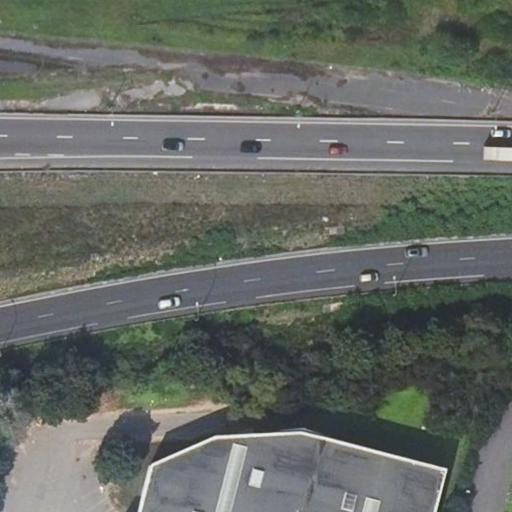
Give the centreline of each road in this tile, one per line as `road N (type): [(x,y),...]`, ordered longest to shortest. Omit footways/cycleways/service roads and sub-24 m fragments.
road 1 (motorway): [(0,324),(308,272),(511,256)]
road 2 (trunk): [(0,141),(511,145)]
